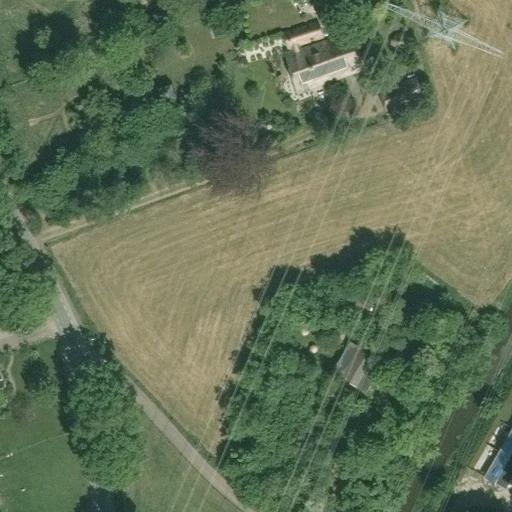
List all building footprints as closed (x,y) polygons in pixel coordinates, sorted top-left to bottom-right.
[(286,56),(297,93),(361,73),(350,36),(302,51),(300,45),(321,39),(317,25),(284,35),(288,47),(291,47),(293,54),(286,56)] [(424,101),(416,78),(384,90),(392,112),(424,101)] [(171,85),(158,89),(163,103),(176,98),(171,85)] [(345,309),(345,310),(360,319),(371,300),(350,287),(339,305),(345,309)] [(357,348),(353,356),(341,378),(359,388),(372,365),(375,359),(357,348)] [(511,430),(486,484),(508,494),(511,486),(511,430)]
